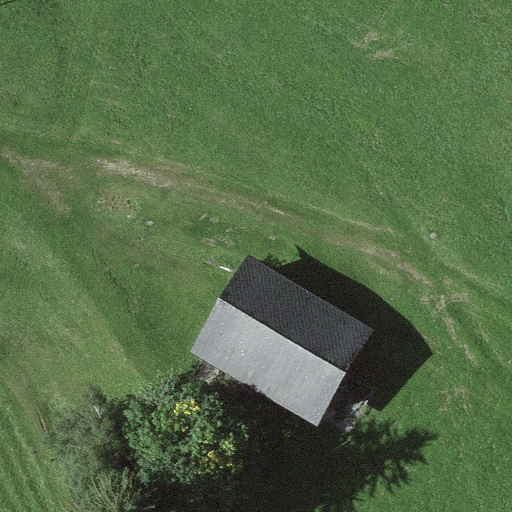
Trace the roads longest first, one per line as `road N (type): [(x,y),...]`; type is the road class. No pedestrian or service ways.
road 1 (track): [(0,165),(164,276)]
road 2 (track): [(77,511),(56,458),(0,380)]
